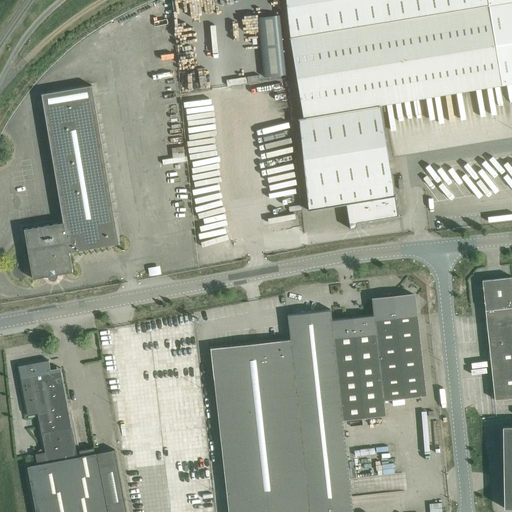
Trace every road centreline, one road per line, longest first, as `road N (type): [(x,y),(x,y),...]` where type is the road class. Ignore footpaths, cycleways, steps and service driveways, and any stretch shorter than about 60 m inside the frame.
road 1 (unclassified): [(0,324),(326,260),(441,246)]
road 2 (unclassified): [(465,511),(441,246)]
